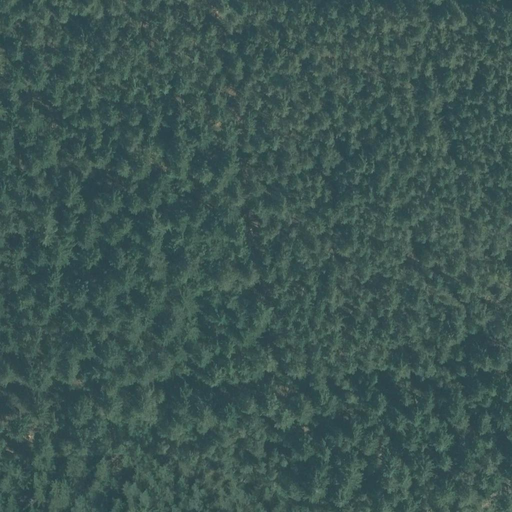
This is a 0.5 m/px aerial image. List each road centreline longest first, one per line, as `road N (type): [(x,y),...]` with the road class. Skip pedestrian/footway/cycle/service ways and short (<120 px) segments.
road 1 (track): [(511,350),(0,381)]
road 2 (track): [(133,0),(0,18)]
